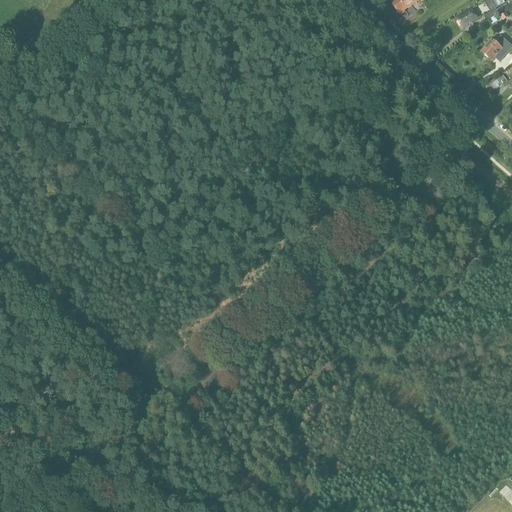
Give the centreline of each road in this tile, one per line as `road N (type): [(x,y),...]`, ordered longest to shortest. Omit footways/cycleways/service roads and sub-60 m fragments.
road 1 (track): [(469,137),(26,511)]
road 2 (unknown): [(511,198),(280,0)]
road 3 (tertiary): [(511,145),(345,0)]
